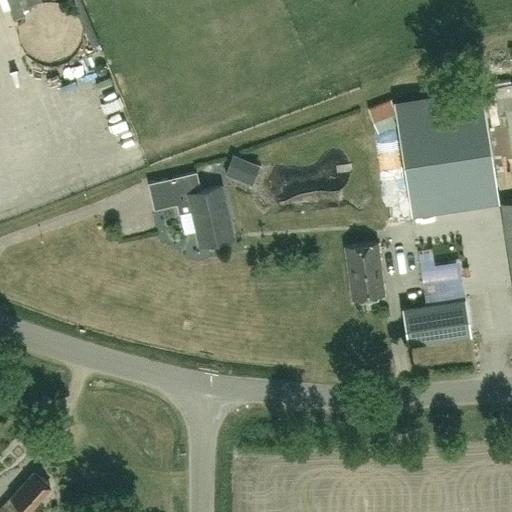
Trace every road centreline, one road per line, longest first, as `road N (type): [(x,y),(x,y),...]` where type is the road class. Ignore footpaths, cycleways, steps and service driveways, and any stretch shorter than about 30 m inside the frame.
road 1 (tertiary): [(205,384),(368,398),(511,388)]
road 2 (tertiary): [(205,384),(0,324)]
road 3 (tertiary): [(203,511),(205,384)]
